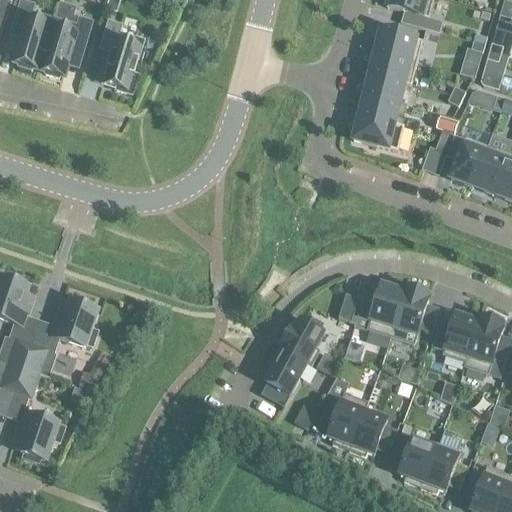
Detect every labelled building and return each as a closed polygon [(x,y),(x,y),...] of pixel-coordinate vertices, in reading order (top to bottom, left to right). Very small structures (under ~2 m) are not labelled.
[(435,0),(433,0),(390,0),(388,11),(404,15),(401,26),(440,37),(443,25),(429,21),(435,0)] [(0,32),(2,33),(11,6),(0,2),(0,32)] [(40,72),(55,22),(32,15),(35,8),(21,4),(13,31),(25,35),(16,65),(19,66),(18,70),(32,74),(33,70),(40,72)] [(511,6),(505,4),(502,12),(511,14),(511,6)] [(511,14),(502,12),(500,20),(511,23),(511,21),(511,14)] [(55,22),(40,72),(47,74),(46,78),(60,82),(61,78),(64,79),(67,69),(70,59),(72,50),(84,54),(93,24),(80,20),(80,21),(77,29),(55,22)] [(145,43),(120,36),(122,29),(109,25),(101,52),(113,55),(103,88),(117,92),(117,94),(133,99),(138,79),(134,78),(145,43)] [(383,34),(377,56),(418,67),(423,45),(383,34)] [(488,42),(476,38),(474,46),(485,49),(488,42)] [(485,49),(474,46),(472,54),(483,57),(485,49)] [(492,48),(490,56),(501,59),(504,51),(492,48)] [(377,56),(371,78),(405,87),(412,89),(418,67),(377,56)] [(501,59),(490,56),(488,63),(499,67),(501,59)] [(371,78),(366,99),(400,108),(400,105),(405,88),(405,87),(371,78)] [(463,104),(466,97),(455,91),(452,98),(463,104)] [(463,104),(452,98),(448,105),(459,111),(463,104)] [(365,100),(360,119),(395,128),(399,109),(400,108),(366,99),(365,100)] [(505,103),(497,100),(494,112),(501,114),(505,103)] [(511,104),(505,103),(501,114),(511,117),(511,104)] [(359,123),(354,144),(398,155),(401,144),(403,134),(404,133),(404,130),(395,128),(360,119),(360,122),(359,123)] [(444,133),(455,137),(458,127),(440,121),(437,132),(443,134),(444,133)] [(443,134),(435,155),(447,160),(455,137),(444,133),(443,134)] [(472,190),(487,150),(466,142),(451,182),(472,190)] [(487,150),(472,190),(492,198),(507,157),(487,150)] [(511,159),(507,157),(492,198),(511,204),(511,159)] [(0,322),(24,331),(28,319),(34,301),(25,298),(28,290),(23,288),(25,285),(9,279),(8,283),(4,282),(0,292),(0,322)] [(365,297),(358,321),(370,325),(367,334),(391,342),(407,292),(390,286),(388,291),(381,289),(377,301),(365,297)] [(430,299),(407,292),(391,342),(415,349),(420,333),(432,337),(440,313),(427,309),(430,299)] [(359,302),(346,298),(339,323),(351,327),(359,302)] [(45,355),(37,378),(48,381),(55,358),(54,358),(59,343),(84,351),(85,348),(93,351),(98,336),(90,334),(96,313),(92,312),(94,308),(78,303),(77,307),(73,305),(70,314),(60,310),(50,340),(45,355)] [(452,331),(440,327),(432,351),(444,355),(443,359),(466,367),(480,321),(464,316),(463,321),(456,319),(452,331)] [(480,321),(466,367),(464,371),(489,379),(494,364),(506,367),(511,348),(511,342),(501,340),(505,329),(480,321)] [(296,324),(280,353),(283,355),(306,368),(312,371),(320,354),(316,352),(324,337),(300,324),(299,326),(296,324)] [(18,345),(10,369),(24,373),(32,350),(18,345)] [(32,350),(24,373),(37,378),(45,355),(32,350)] [(268,388),(262,399),(283,411),(306,368),(283,355),(266,387),(268,388)] [(84,375),(80,387),(94,392),(105,373),(96,367),(90,376),(84,375)] [(24,373),(10,369),(2,392),(16,397),(24,373)] [(24,373),(16,397),(29,401),(37,378),(24,373)] [(329,402),(320,425),(332,430),(328,442),(334,444),(333,449),(349,455),(350,455),(365,415),(369,407),(368,406),(344,397),(341,406),(329,402)] [(365,415),(350,455),(366,461),(367,457),(374,460),(377,454),(388,458),(397,435),(385,430),(388,424),(365,415)] [(25,416),(21,425),(14,445),(24,448),(21,457),(25,458),(24,462),(39,467),(41,463),(45,465),(52,444),(60,447),(65,432),(57,429),(58,427),(25,416)] [(401,439),(392,462),(404,467),(399,479),(406,481),(404,486),(420,492),(435,452),(401,439)] [(435,452),(420,492),(421,492),(437,498),(439,494),(446,496),(448,491),(460,495),(469,472),(456,467),(460,456),(438,448),(437,447),(435,452)] [(484,480),(472,475),(463,499),(475,503),(471,511),(498,511),(511,480),(487,471),(484,480)] [(511,511),(511,480),(498,511),(511,511)]
